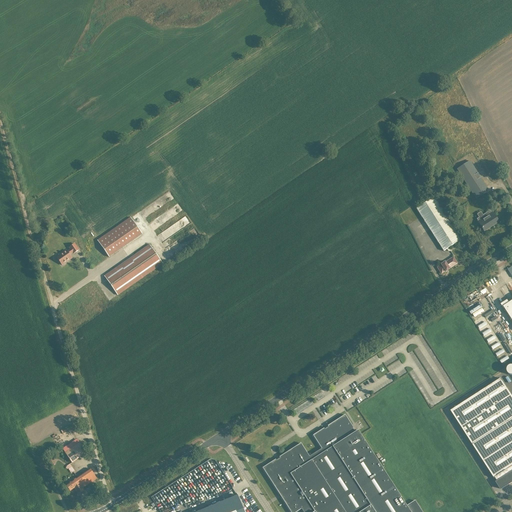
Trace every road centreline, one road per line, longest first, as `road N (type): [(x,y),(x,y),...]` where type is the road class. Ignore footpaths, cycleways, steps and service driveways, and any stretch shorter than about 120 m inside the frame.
road 1 (track): [(0,118),(113,504)]
road 2 (tertiary): [(219,436),(511,249)]
road 3 (tertiary): [(99,511),(219,436)]
